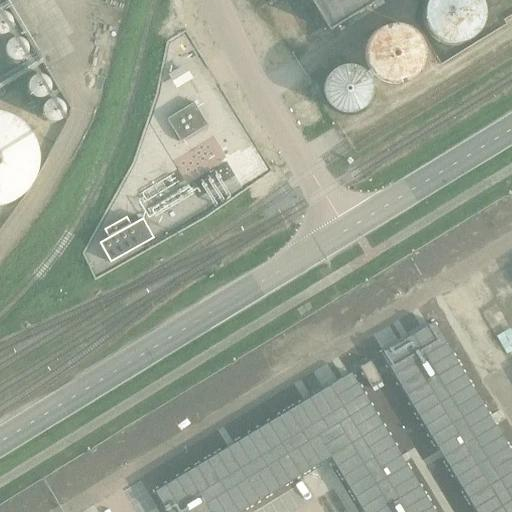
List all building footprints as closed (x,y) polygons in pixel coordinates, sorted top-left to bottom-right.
[(379,0),(309,0),(328,31),(379,0)] [(483,14),(483,8),(481,1),(479,0),(428,0),(427,3),(425,9),(425,14),(426,20),(427,26),(430,30),(435,35),(438,38),(444,41),(450,43),(455,43),(460,42),(466,40),(471,38),(475,34),(478,30),(481,25),(483,20),(483,14)] [(0,32),(4,32),(9,30),(12,25),(13,19),(10,13),(5,10),(0,10),(0,32)] [(10,56),(15,59),(21,59),(26,56),(29,51),(29,45),(27,40),(22,37),(16,36),(10,39),(7,44),(7,50),(10,56)] [(378,79),(389,96),(416,79),(405,62),(378,79)] [(371,91),(371,90),(371,85),(369,80),(367,76),(364,72),(359,69),(356,67),(350,66),(345,65),(337,67),(333,69),(329,73),(326,77),(323,82),(322,86),(322,91),(322,95),(324,100),(328,107),(335,112),(340,114),(345,115),(349,115),(354,114),(359,111),(364,108),(367,104),(369,100),(371,96),(371,91)] [(31,94),(37,97),(43,97),(48,95),(51,89),(51,83),(48,78),(43,75),(37,75),(32,78),(29,83),(29,89),(31,94)] [(47,118),(52,121),(58,121),(64,118),(67,113),(67,107),(64,102),(59,99),(53,99),(48,102),(45,107),(45,113),(47,118)] [(178,142),(206,125),(193,103),(165,120),(178,142)] [(0,208),(5,209),(26,198),(39,178),(42,155),(34,133),(16,118),(0,113),(0,208)] [(153,239),(142,219),(131,225),(126,217),(103,230),(108,238),(99,243),(110,263),(153,239)] [(511,345),(492,306),(470,316),(494,362),(511,352),(511,345)] [(511,511),(511,455),(433,323),(381,354),(476,511),(511,511)] [(434,511),(350,374),(155,492),(167,511),(238,511),(330,456),(364,511),(434,511)]
